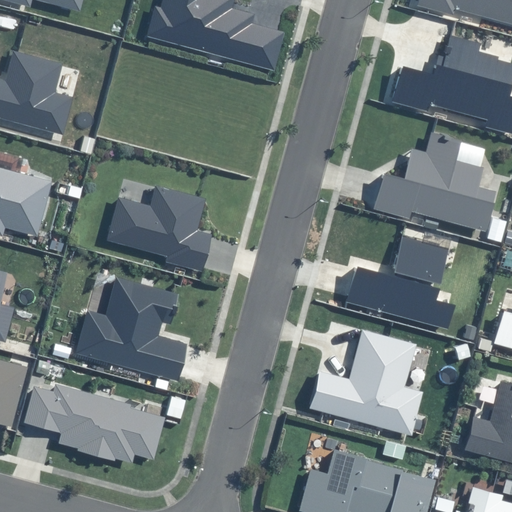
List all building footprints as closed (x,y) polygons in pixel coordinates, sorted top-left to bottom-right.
[(71,150),(87,154),(96,118),(28,101),(15,152),(20,153),(11,190),(62,203),(69,174),(65,173),(71,150)] [(137,229),(118,225),(114,240),(133,245),(137,229)] [(173,231),(152,225),(145,248),(166,255),(173,231)] [(15,266),(0,262),(0,288),(8,291),(15,266)] [(511,311),(501,308),(492,339),(511,344),(511,311)] [(0,421),(11,425),(26,365),(27,362),(0,355),(0,421)] [(511,383),(501,380),(489,420),(471,415),(462,449),(511,463),(511,383)] [(133,402),(56,382),(53,391),(32,386),(22,423),(59,433),(57,441),(132,461),(134,454),(150,458),(161,417),(131,409),(133,402)] [(425,511),(436,480),(333,446),(324,472),(310,467),(298,506),(315,511),(325,511),(327,508),(340,511),(343,511),(344,509),(353,511),(425,511)] [(493,485),(475,479),(464,510),(454,507),(452,511),(511,511),(511,472),(509,471),(506,478),(496,475),(493,485)]
